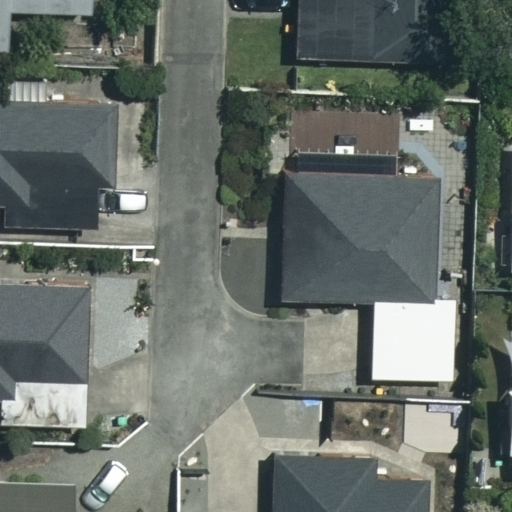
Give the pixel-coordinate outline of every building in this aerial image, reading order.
[(0,0),(0,46),(0,10),(79,10),(79,0),(0,0)] [(400,0),(286,0),(286,58),(400,59),(400,0)] [(103,106),(0,102),(0,204),(21,206),(20,221),(79,223),(80,193),(100,194),(103,106)] [(380,151),(272,152),(273,299),(360,299),(360,377),(438,376),(438,302),(423,302),(422,180),(380,180),(380,151)] [(511,210),(503,211),(502,271),(511,270),(511,210)] [(76,286),(0,285),(0,422),(74,424),(76,286)] [(511,388),(497,388),(496,474),(511,473),(511,388)] [(376,455),(264,454),(263,511),(420,511),(421,479),(375,478),(376,455)] [(57,511),(58,485),(0,483),(0,511),(57,511)]
